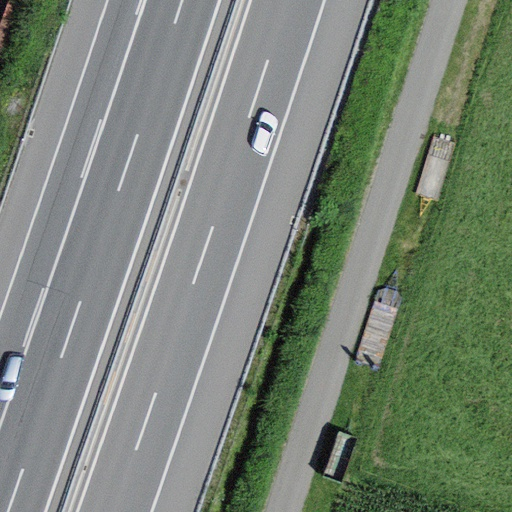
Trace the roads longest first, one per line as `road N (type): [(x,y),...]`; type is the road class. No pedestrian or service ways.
road 1 (motorway): [(113,511),(286,0)]
road 2 (unclassified): [(450,0),(283,511)]
road 3 (motorway): [(174,24),(7,511)]
